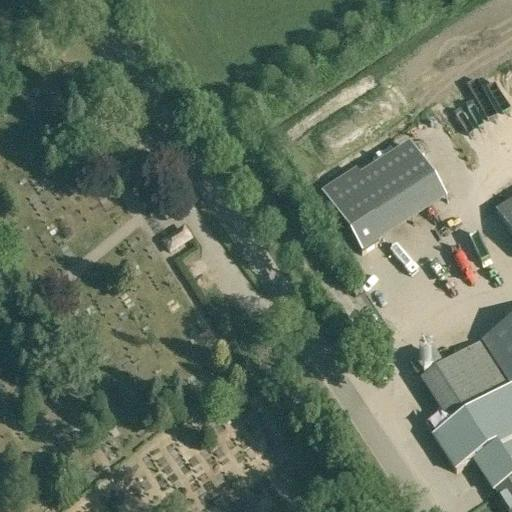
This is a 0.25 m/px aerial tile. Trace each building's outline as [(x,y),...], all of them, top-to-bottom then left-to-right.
[(408,140),(327,193),(366,252),(447,199),(408,140)] [(115,173),(125,187),(148,172),(138,157),(115,173)] [(511,202),(497,212),(511,236),(511,202)] [(163,243),(170,255),(191,241),(184,230),(163,243)] [(350,289),(335,298),(348,317),(362,307),(350,289)] [(511,324),(482,344),(511,391),(511,324)] [(428,428),(440,447),(511,400),(511,393),(481,345),(442,370),(432,353),(411,368),(421,383),(443,418),(428,428)] [(474,462),(506,511),(511,511),(511,400),(440,447),(457,473),(474,462)]
